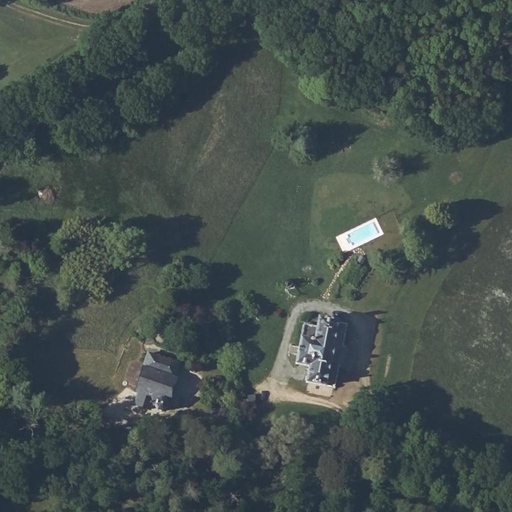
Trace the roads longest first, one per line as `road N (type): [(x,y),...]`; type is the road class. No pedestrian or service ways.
road 1 (track): [(0,481),(266,399),(292,312),(350,314)]
road 2 (track): [(2,0),(112,32),(160,29),(205,0)]
road 3 (track): [(266,399),(417,511)]
